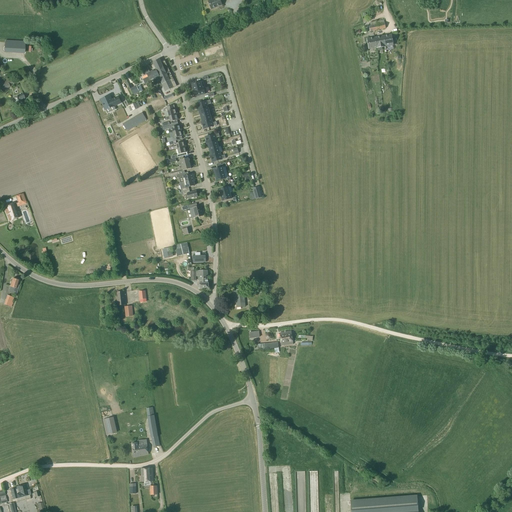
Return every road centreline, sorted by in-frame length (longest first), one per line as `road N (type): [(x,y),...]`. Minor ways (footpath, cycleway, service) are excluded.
road 1 (track): [(224,325),(331,319),(511,356)]
road 2 (unclassified): [(213,308),(212,213),(169,50)]
road 3 (tertiary): [(213,308),(168,281),(51,283),(0,249)]
road 4 (residential): [(0,129),(169,50)]
road 5 (unclassified): [(125,466),(152,463),(209,416),(252,399)]
road 6 (track): [(0,482),(45,466),(125,466)]
